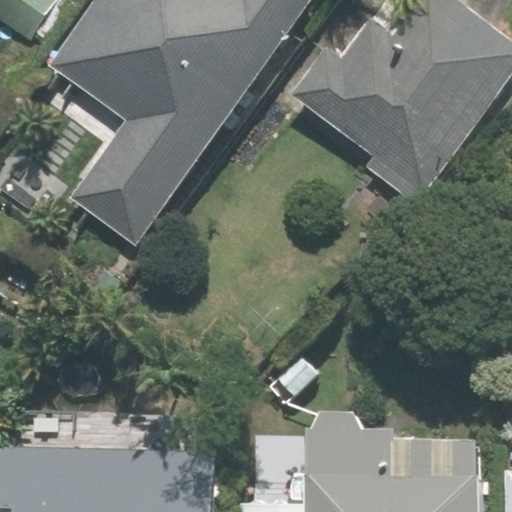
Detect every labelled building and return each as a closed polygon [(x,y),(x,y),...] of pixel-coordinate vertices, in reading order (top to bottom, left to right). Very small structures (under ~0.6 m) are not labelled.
[(66,0),(0,0),(0,15),(34,42),(66,0)] [(153,245),(330,0),(116,0),(71,63),(143,115),(85,195),(153,245)] [(376,165),(410,190),(428,166),(450,182),(511,98),(511,30),(471,0),(429,0),(416,19),(390,1),(354,49),(347,44),(309,95),(386,152),(376,165)] [(0,276),(16,250),(0,239),(0,276)] [(502,511),(504,433),(420,431),(420,422),(389,421),(379,404),(341,404),(332,427),(329,427),(326,511),(502,511)] [(230,511),(232,452),(140,451),(140,462),(76,462),(75,511),(230,511)] [(72,511),(72,502),(6,502),(6,511),(72,511)]
